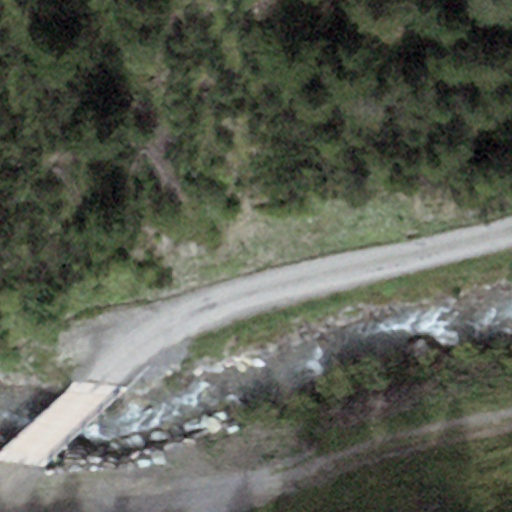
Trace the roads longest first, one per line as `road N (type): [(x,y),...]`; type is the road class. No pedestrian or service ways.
road 1 (unclassified): [(0,485),(94,390),(211,305),(462,252),(511,234)]
road 2 (track): [(215,511),(439,435),(511,419)]
